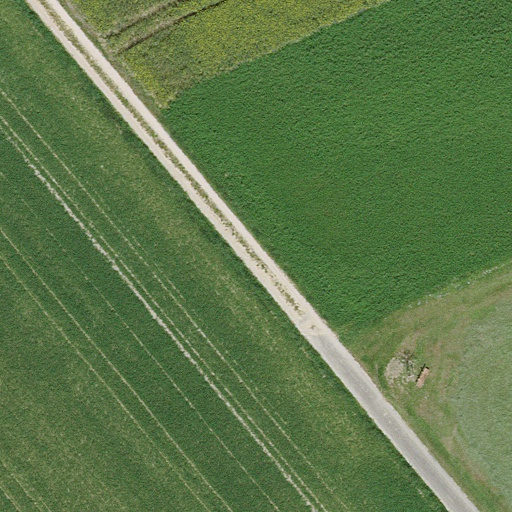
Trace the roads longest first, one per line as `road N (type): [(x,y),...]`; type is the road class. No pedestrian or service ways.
road 1 (track): [(45,0),(462,511)]
road 2 (track): [(511,279),(332,353)]
